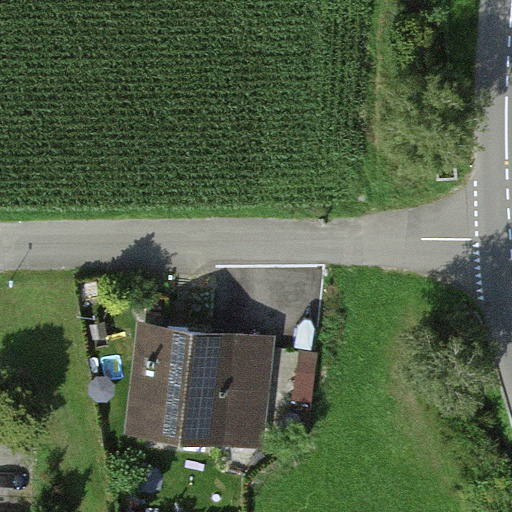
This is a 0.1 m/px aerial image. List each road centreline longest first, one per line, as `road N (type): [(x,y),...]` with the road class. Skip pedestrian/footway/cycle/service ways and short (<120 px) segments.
road 1 (residential): [(511,240),(0,242)]
road 2 (tertiary): [(511,240),(511,41)]
